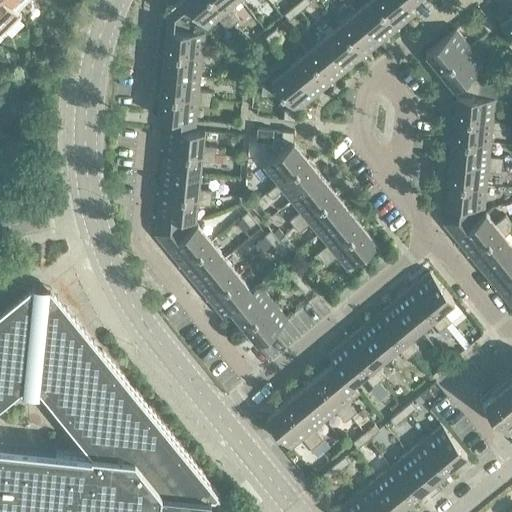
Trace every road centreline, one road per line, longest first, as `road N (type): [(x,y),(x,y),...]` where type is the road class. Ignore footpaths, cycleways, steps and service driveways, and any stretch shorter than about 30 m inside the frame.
road 1 (residential): [(144,129),(141,244),(262,386)]
road 2 (residential): [(222,420),(137,312),(95,209)]
road 3 (residential): [(262,386),(434,244)]
road 4 (residential): [(95,209),(88,91),(119,0)]
road 5 (residential): [(397,197),(352,128),(354,84),(380,65)]
road 6 (residential): [(511,463),(467,398),(511,349)]
road 7 (residential): [(380,65),(407,101),(397,197)]
road 8 (residential): [(434,244),(511,336)]
